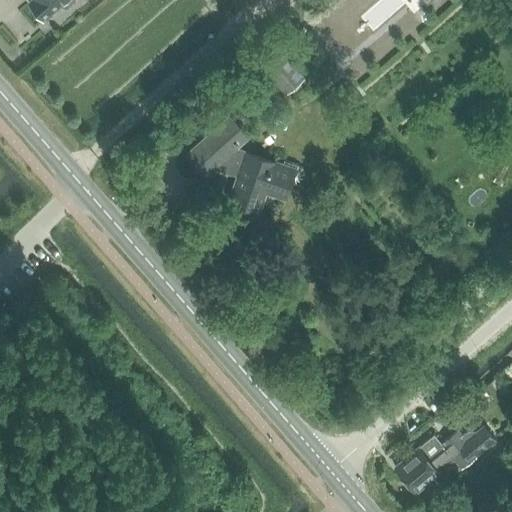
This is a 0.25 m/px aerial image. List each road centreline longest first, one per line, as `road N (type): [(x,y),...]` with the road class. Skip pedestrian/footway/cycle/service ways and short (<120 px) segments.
road 1 (tertiary): [(331,473),(0,95)]
road 2 (residential): [(331,473),(511,310)]
